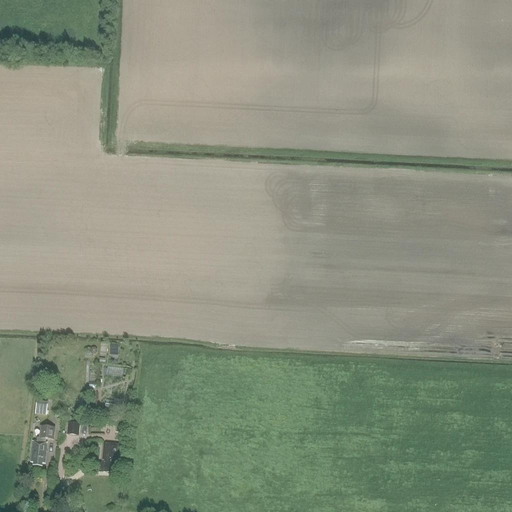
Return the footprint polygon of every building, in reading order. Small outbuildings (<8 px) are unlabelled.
[(36,413),(48,413),(48,401),(36,400),(36,413)] [(123,414),(124,407),(106,405),(105,412),(123,414)] [(79,437),(81,425),(68,424),(67,436),(79,437)] [(48,443),(46,443),(47,440),(55,441),(56,428),(41,427),(39,439),(37,438),(37,442),(35,442),(32,462),(35,463),(35,466),(42,467),(43,464),(46,464),(48,443)] [(121,470),(123,445),(105,444),(103,464),(101,464),(101,471),(116,472),(117,470),(121,470)]
